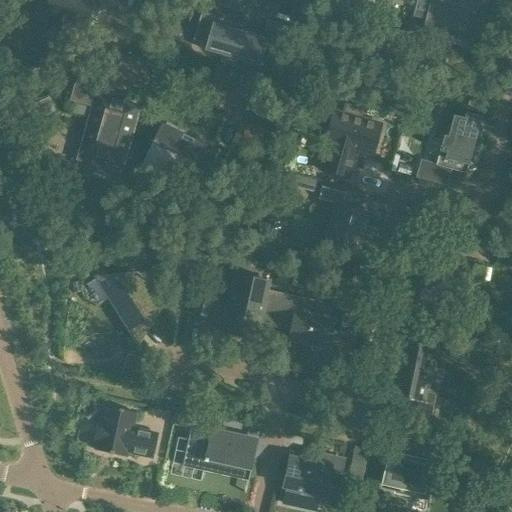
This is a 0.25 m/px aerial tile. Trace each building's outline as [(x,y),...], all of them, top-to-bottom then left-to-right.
[(39,0),(35,15),(44,17),(44,18),(50,20),(47,31),(70,38),(73,26),(84,29),(92,2),(83,0),(39,0)] [(366,0),(373,2),(372,6),(391,11),(393,0),(366,0)] [(416,0),(412,16),(479,34),(488,0),(416,0)] [(282,25),(267,20),(263,34),(278,38),(282,25)] [(242,33),(214,26),(206,53),(262,69),(269,41),(255,37),(255,36),(242,32),(242,33)] [(122,106),(123,102),(111,99),(110,103),(97,99),(83,150),(96,154),(95,158),(107,161),(108,158),(121,161),(136,110),(122,106)] [(372,158),(381,125),(360,119),(363,110),(345,105),(343,114),(333,111),(324,145),(328,146),(321,171),(349,179),(356,154),(372,158)] [(420,159),(415,178),(446,187),(451,170),(466,175),(482,117),(465,112),(464,118),(453,115),(447,137),(443,136),(436,164),(420,159)] [(197,165),(206,145),(161,124),(152,143),(155,145),(144,167),(147,169),(148,168),(164,176),(171,162),(192,172),(196,164),(197,165)] [(295,175),(292,187),(303,190),(306,178),(295,175)] [(346,193),(322,187),(318,200),(336,205),(325,247),(356,256),(368,213),(343,206),(346,193)] [(456,256),(410,243),(394,301),(416,307),(421,289),(425,286),(428,291),(442,283),(439,278),(444,276),(450,278),(456,256)] [(138,275),(98,278),(138,342),(159,308),(138,275)] [(290,330),(297,299),(266,292),(268,282),(236,275),(224,333),(255,340),(259,323),(290,330)] [(194,314),(206,317),(210,301),(197,298),(194,314)] [(311,302),(297,299),(290,330),(288,339),(327,348),(333,321),(308,315),(311,302)] [(436,348),(401,341),(390,397),(410,401),(408,409),(430,414),(435,393),(427,391),(436,348)] [(127,354),(123,372),(138,376),(142,358),(127,354)] [(97,446),(96,451),(126,457),(127,453),(152,458),(158,435),(132,429),(135,413),(105,407),(102,422),(97,422),(92,445),(97,446)] [(254,451),(243,449),(245,437),(212,429),(211,433),(190,429),(184,458),(204,463),(202,472),(248,482),(254,451)] [(438,448),(407,441),(403,457),(390,454),(383,484),(397,487),(396,493),(426,499),(428,493),(428,494),(431,480),(425,478),(428,465),(434,466),(438,448)] [(367,454),(355,452),(352,463),(364,466),(367,454)] [(328,477),(338,480),(342,461),(305,453),(303,462),(290,459),(286,477),(290,478),(284,502),(304,507),(304,508),(311,510),(311,508),(315,509),(318,494),(324,495),(328,477)]
